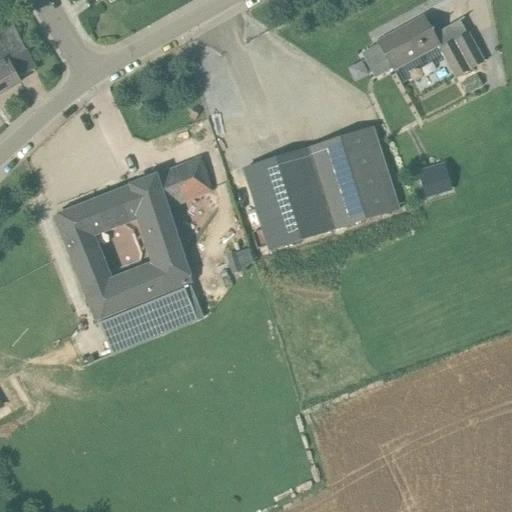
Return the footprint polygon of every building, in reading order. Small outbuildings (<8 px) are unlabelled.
[(378,43),(379,45),(362,55),(376,80),(393,70),(394,72),(439,46),(424,18),(378,43)] [(0,94),(20,82),(8,59),(25,51),(13,26),(0,32),(0,94)] [(439,51),(445,61),(455,79),(485,62),(469,34),(468,34),(441,49),(439,51)] [(374,130),(309,151),(334,231),(399,210),(374,130)] [(334,231),(309,151),(244,171),(269,252),(334,231)] [(97,322),(193,283),(185,260),(168,210),(211,194),(201,161),(55,218),(96,322),(97,322)] [(454,192),(447,168),(420,176),(427,200),(454,192)]
